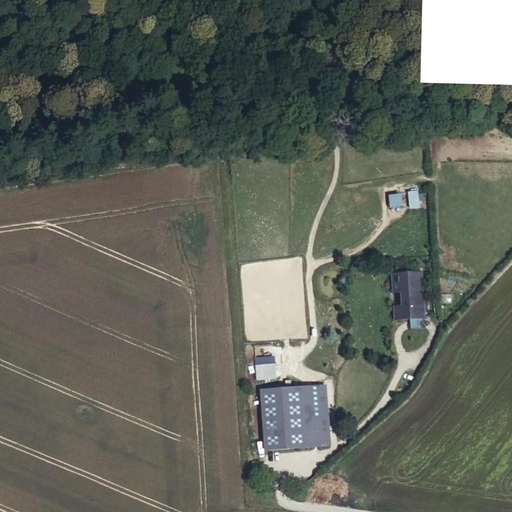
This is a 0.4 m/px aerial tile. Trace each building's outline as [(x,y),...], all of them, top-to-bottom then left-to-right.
[(420,187),(413,187),(414,202),(421,202),(420,187)] [(389,197),(390,210),(403,208),(401,195),(389,197)] [(395,301),(396,314),(412,313),(427,312),(424,266),(393,268),(394,287),(402,287),(403,300),(395,301)] [(427,312),(412,313),(412,323),(427,322),(427,312)] [(274,362),(255,364),(256,379),(275,377),(274,362)] [(285,387),(260,388),(264,449),(329,444),(325,384),(290,386),(285,387)]
